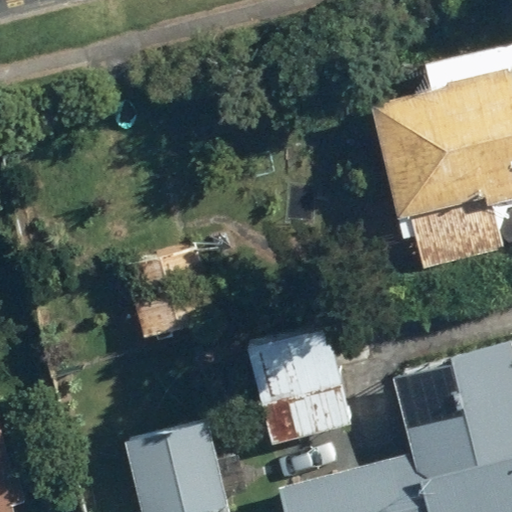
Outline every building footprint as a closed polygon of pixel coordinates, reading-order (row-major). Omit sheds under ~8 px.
[(511,33),(431,54),(437,80),(374,96),(408,230),(420,227),(429,260),(510,240),(503,216),(511,213),(511,33)] [(201,242),(129,260),(148,331),(218,313),(201,242)] [(357,417),(334,317),(252,336),(275,436),(357,417)] [(417,446),(284,479),(292,511),(511,511),(511,334),(456,348),(470,406),(410,421),(417,446)] [(0,511),(21,511),(18,497),(30,494),(22,463),(15,465),(0,406),(0,511)] [(200,511),(234,511),(230,490),(255,484),(247,444),(220,450),(213,414),(132,431),(149,511),(169,511),(199,505),(200,511)]
